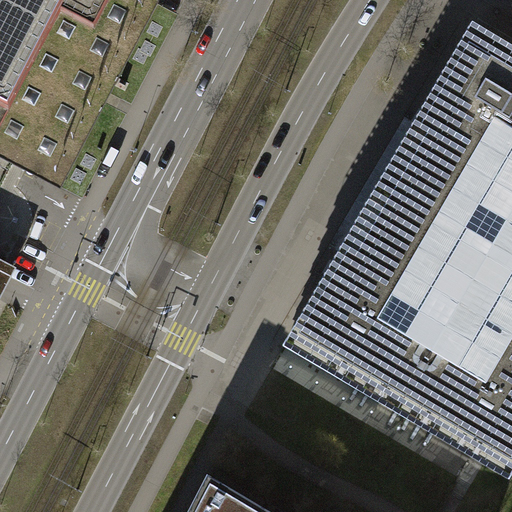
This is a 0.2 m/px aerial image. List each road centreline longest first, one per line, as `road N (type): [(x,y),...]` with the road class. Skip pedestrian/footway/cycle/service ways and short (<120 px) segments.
road 1 (secondary): [(212,278),(371,0)]
road 2 (secondary): [(133,200),(0,455)]
road 3 (secondary): [(92,511),(212,278)]
road 4 (secondary): [(238,0),(133,200)]
road 5 (secondary): [(133,200),(137,244),(157,283),(186,288),(212,278)]
